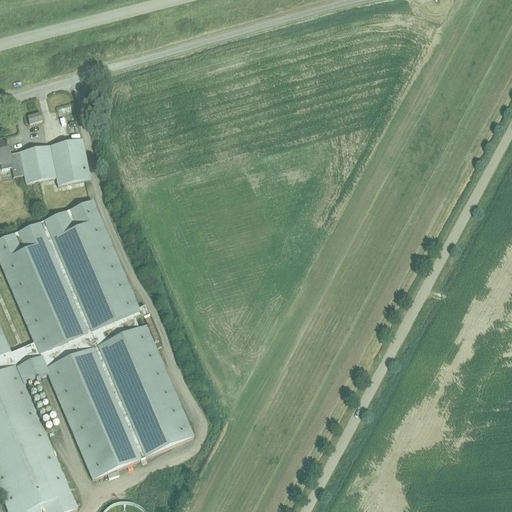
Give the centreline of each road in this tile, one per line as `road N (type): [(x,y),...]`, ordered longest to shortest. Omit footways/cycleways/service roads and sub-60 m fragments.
road 1 (unclassified): [(306,511),(511,128)]
road 2 (unclassified): [(0,103),(359,0)]
road 3 (tertiary): [(0,46),(185,0)]
